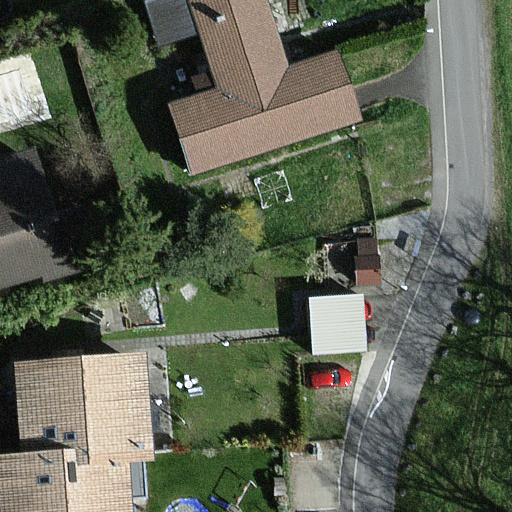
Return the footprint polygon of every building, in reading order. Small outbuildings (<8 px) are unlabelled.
[(154,0),(150,1),(163,40),(199,28),(218,91),(176,104),(196,169),(357,119),(338,57),(285,73),(262,0),(154,0)] [(32,157),(0,165),(0,288),(63,271),(32,157)] [(315,344),(369,342),(367,285),(313,287),(315,344)] [(145,354),(21,363),(28,458),(71,454),(72,465),(124,460),(152,458),(145,354)] [(7,511),(127,511),(124,460),(72,465),(71,454),(28,458),(3,459),(7,511)]
